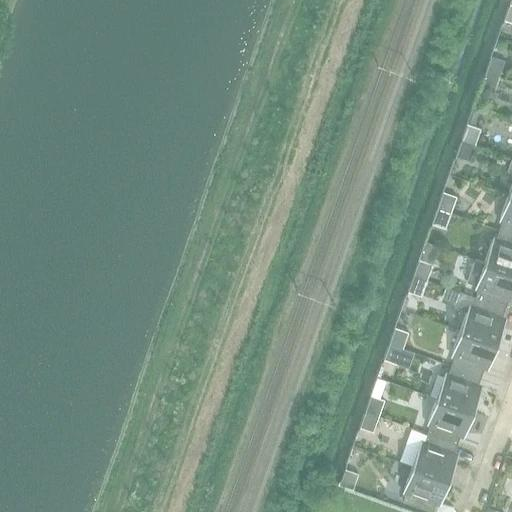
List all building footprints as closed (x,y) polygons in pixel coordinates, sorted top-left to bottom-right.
[(511,22),(511,4),(508,3),(502,19),(511,22)] [(484,71),(498,76),(504,60),(490,55),(484,71)] [(493,92),(498,76),(484,71),(478,87),(493,92)] [(460,139),(474,144),(480,128),(466,123),(460,139)] [(469,160),(474,144),(460,139),(454,155),(469,160)] [(436,206),(450,212),(456,196),(441,190),(436,206)] [(511,195),(507,194),(499,216),(502,217),(498,229),(511,233),(511,195)] [(445,228),(450,212),(436,206),(430,223),(445,228)] [(511,233),(498,229),(495,240),(491,239),(483,261),(511,271),(511,233)] [(412,274),(426,279),(432,263),(417,258),(412,274)] [(511,271),(483,261),(475,284),(478,285),(474,296),(505,307),(511,287),(511,271)] [(421,295),(426,279),(412,274),(406,290),(421,295)] [(500,331),(497,330),(505,307),(474,296),(459,291),(454,306),(466,311),(459,329),(497,343),(501,330),(500,330),(500,331)] [(388,342),(402,347),(408,331),(393,326),(388,342)] [(493,355),(497,343),(459,329),(451,352),(454,353),(450,364),(481,375),(489,352),(492,353),(491,355),(493,355)] [(397,363),(402,347),(388,342),(382,358),(397,363)] [(473,398),(481,375),(450,364),(446,376),(443,374),(435,397),(473,410),(477,398),(476,398),(476,399),(473,398)] [(364,410),(378,415),(384,399),(369,394),(364,410)] [(468,423),(473,410),(435,397),(427,420),(430,421),(426,432),(457,443),(465,420),(468,421),(467,422),(468,423)] [(372,431),(378,415),(364,410),(358,426),(372,431)] [(448,466),(457,443),(426,432),(422,443),(419,442),(411,465),(449,478),(453,466),(452,465),(451,467),(448,466)] [(444,491),(449,478),(411,465),(403,488),(406,489),(402,500),(422,507),(433,511),(441,488),(444,489),(443,490),(444,491)] [(352,489),(358,473),(343,467),(338,484),(352,489)]
